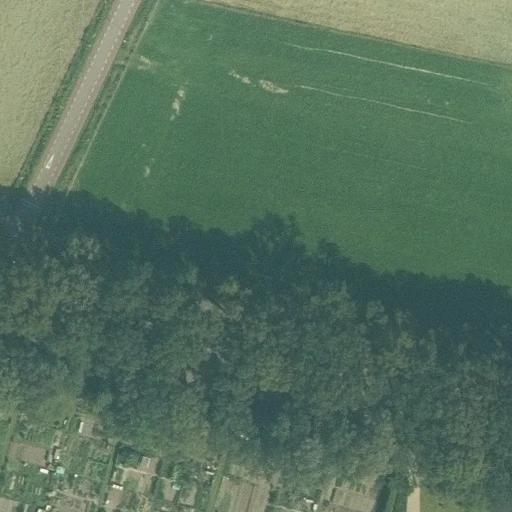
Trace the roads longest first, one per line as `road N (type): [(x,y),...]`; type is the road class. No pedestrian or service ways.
road 1 (secondary): [(511,414),(0,306)]
road 2 (tertiary): [(0,270),(128,0)]
